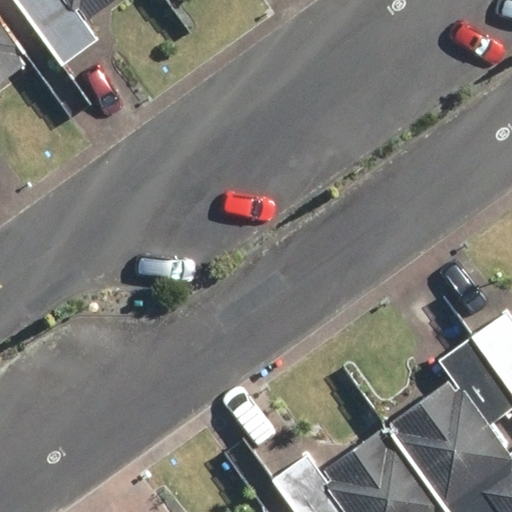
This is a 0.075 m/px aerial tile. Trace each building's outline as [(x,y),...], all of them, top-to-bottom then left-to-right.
[(90,15),(110,0),(0,0),(0,23),(28,61),(69,119),(92,103),(64,64),(105,35),(90,15)] [(0,81),(28,61),(0,23),(0,81)] [(478,332),(511,379),(511,312),(510,309),(478,332)] [(386,422),(452,511),(511,511),(511,379),(478,332),(440,359),(452,375),(386,422)] [(452,511),(386,422),(321,468),(310,452),(271,481),(293,511),(452,511)]
